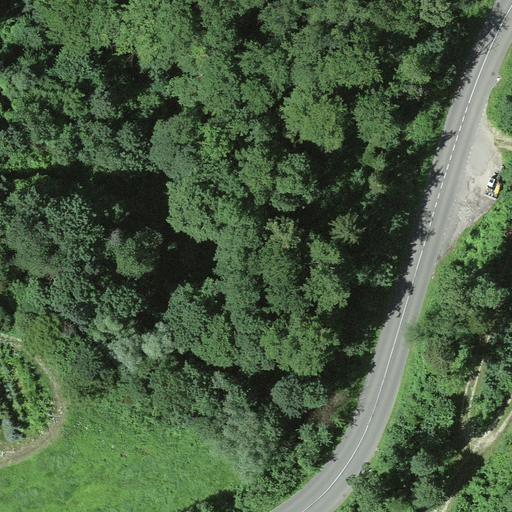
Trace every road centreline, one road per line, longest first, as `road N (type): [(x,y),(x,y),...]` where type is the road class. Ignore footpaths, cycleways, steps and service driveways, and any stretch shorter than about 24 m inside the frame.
road 1 (tertiary): [(303,511),(342,471),(365,430),(465,116),(511,8)]
road 2 (track): [(441,511),(461,470),(511,262)]
road 3 (track): [(0,460),(31,450),(54,428),(60,396),(51,362),(0,338)]
